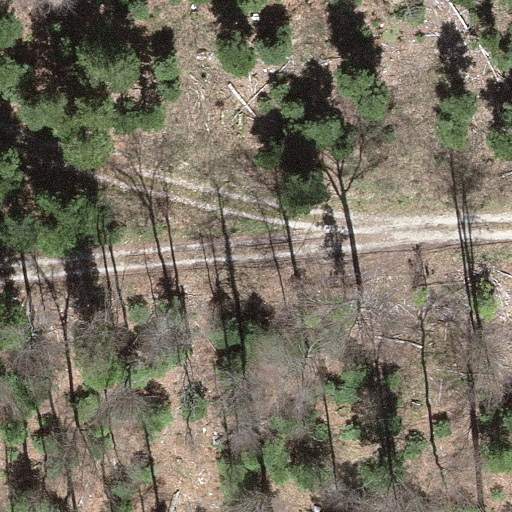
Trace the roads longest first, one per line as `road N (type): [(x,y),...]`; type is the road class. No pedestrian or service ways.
road 1 (track): [(0,270),(287,240),(511,232)]
road 2 (track): [(0,131),(226,202),(406,238)]
